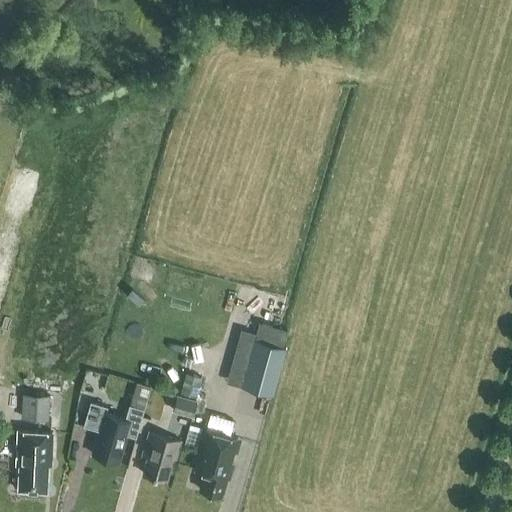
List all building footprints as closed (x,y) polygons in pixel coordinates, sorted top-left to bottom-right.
[(0,377),(9,380),(39,285),(0,272),(0,377)] [(272,395),(285,349),(282,348),(287,330),(260,322),(242,386),(272,395)] [(202,376),(186,371),(181,392),(197,396),(202,376)] [(156,414),(163,391),(151,387),(145,411),(156,414)] [(48,419),(50,395),(22,393),(20,417),(48,419)] [(192,416),(197,400),(176,393),(171,410),(192,416)] [(125,418),(105,412),(107,406),(91,401),(84,425),(98,430),(92,453),(119,461),(127,433),(136,436),(144,407),(130,403),(125,418)] [(205,471),(200,488),(221,494),(226,477),(229,478),(233,466),(230,465),(237,438),(206,429),(195,469),(205,471)] [(51,465),(52,432),(17,430),(16,465),(19,465),(18,490),(46,491),(48,465),(51,465)] [(176,458),(181,440),(149,431),(142,457),(147,458),(142,473),(166,479),(173,457),(176,458)]
